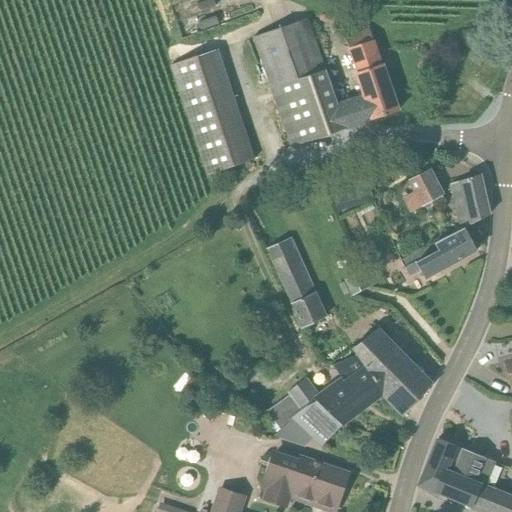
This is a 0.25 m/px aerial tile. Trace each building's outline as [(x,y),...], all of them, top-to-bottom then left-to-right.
[(254,37),(292,147),(347,129),(338,103),(326,70),(308,19),(254,37)] [(352,59),(376,49),(369,28),(346,36),(350,49),(348,49),(352,59)] [(373,120),(398,112),(376,49),(352,59),(356,73),(354,73),(362,96),(338,103),(347,129),(373,120)] [(196,139),(208,177),(255,161),(243,123),(196,139)] [(408,181),(422,208),(443,197),(429,170),(408,181)] [(450,184),(460,229),(463,228),(464,227),(465,229),(489,215),(480,175),(450,184)] [(464,227),(463,228),(460,229),(435,243),(439,250),(404,268),(409,276),(420,270),(425,279),(477,251),(465,229),(464,227)] [(265,250),(291,304),(303,330),(328,316),(316,292),(314,293),(289,238),(265,250)] [(343,278),(352,296),(370,286),(362,269),(343,278)] [(378,329),(355,352),(363,364),(381,395),(403,417),(423,397),(421,395),(432,383),(378,329)] [(320,396),(315,400),(341,424),(344,427),(363,410),(381,395),(363,364),(338,382),(320,396)] [(287,392),(300,411),(315,400),(320,396),(307,378),(287,392)] [(280,431),(281,430),(274,421),(267,411),(253,391),(240,403),(278,433),(280,431)] [(193,404),(201,410),(210,398),(202,392),(193,404)] [(341,424),(315,400),(300,411),(281,430),(276,435),(304,446),(313,438),(322,446),(341,424)] [(440,440),(440,439),(438,438),(429,462),(475,480),(475,481),(486,486),(495,463),(440,440)] [(298,458),(298,459),(273,451),(260,488),(266,490),(262,500),(287,510),(292,496),(335,511),(348,475),(299,458),(298,458)] [(475,481),(475,480),(429,462),(419,485),(472,506),(470,509),(477,511),(511,511),(511,496),(486,486),(475,481)] [(210,511),(241,511),(246,497),(219,488),(210,511)] [(187,511),(160,503),(156,511),(187,511)]
